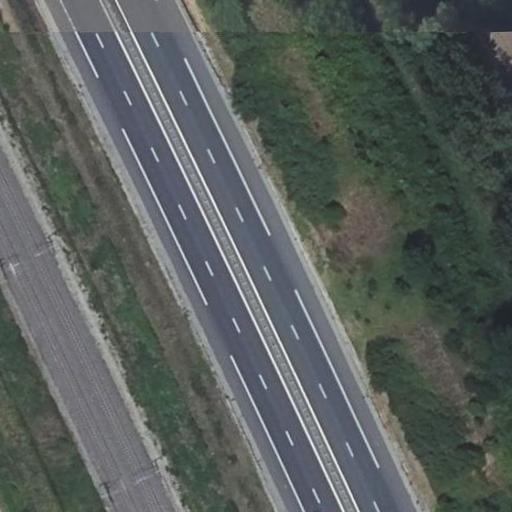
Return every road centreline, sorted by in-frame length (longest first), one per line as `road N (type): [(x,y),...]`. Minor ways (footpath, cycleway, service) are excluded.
road 1 (motorway): [(78,0),(321,511)]
road 2 (motorway): [(378,511),(136,0)]
road 3 (track): [(427,0),(511,147)]
